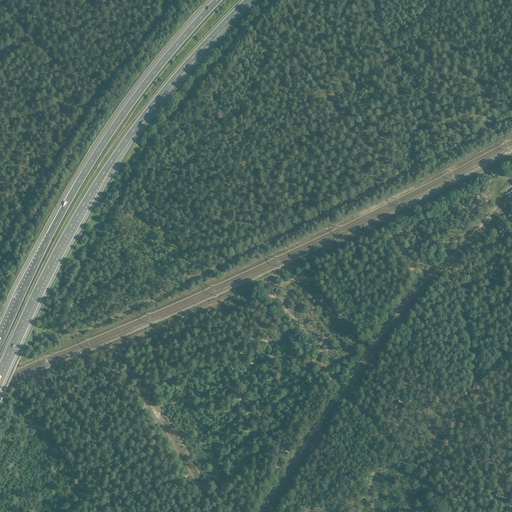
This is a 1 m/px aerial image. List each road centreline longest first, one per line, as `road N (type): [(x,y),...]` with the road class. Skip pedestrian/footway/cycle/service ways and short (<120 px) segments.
road 1 (track): [(0,389),(253,286),(511,158)]
road 2 (track): [(511,117),(82,332)]
road 3 (motorway): [(0,372),(103,173),(171,82),(249,0)]
road 4 (track): [(511,176),(484,220),(392,317),(259,511)]
road 5 (motorway): [(215,0),(141,85),(83,170),(0,343)]
road 6 (track): [(511,509),(467,329),(511,297)]
road 7 (track): [(116,346),(213,511)]
